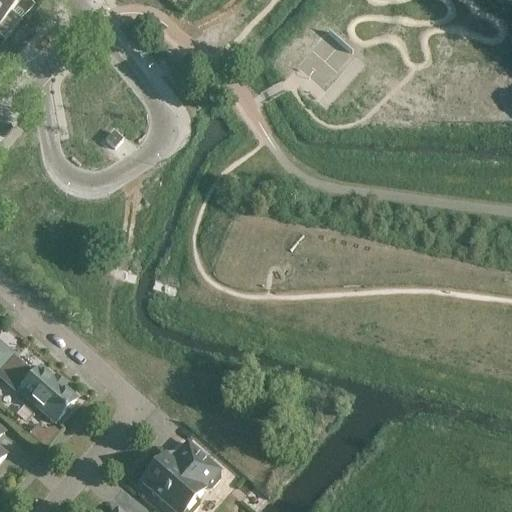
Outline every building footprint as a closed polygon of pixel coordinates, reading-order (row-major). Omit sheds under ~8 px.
[(0,0),(0,39),(4,43),(22,23),(12,14),(24,0),(0,0)] [(123,142),(114,135),(106,144),(115,152),(123,142)] [(28,385),(19,394),(55,426),(76,402),(41,370),(35,377),(13,358),(0,346),(0,371),(6,366),(28,385)] [(35,441),(43,448),(51,439),(43,432),(35,441)] [(219,476),(221,474),(188,445),(177,458),(177,459),(166,460),(165,459),(142,485),(147,490),(172,511),(195,511),(199,509),(199,505),(196,502),(204,493),(211,493),(219,483),(219,476)]
